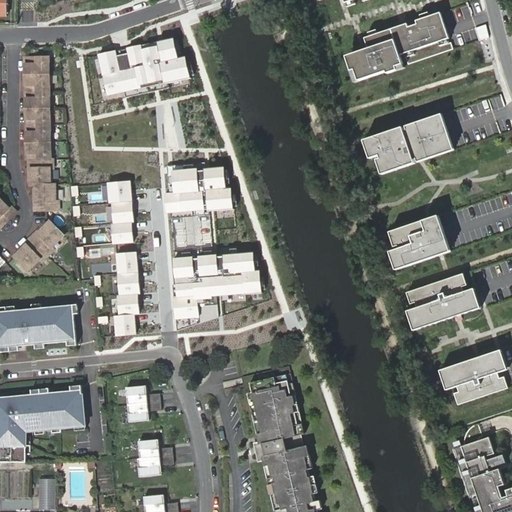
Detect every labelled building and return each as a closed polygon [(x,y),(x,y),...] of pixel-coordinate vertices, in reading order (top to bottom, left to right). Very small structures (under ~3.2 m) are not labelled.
[(362,52),(351,55),(367,104),(395,95),(396,96),(412,91),(408,78),(412,77),(404,55),(450,39),(441,13),(417,21),(418,25),(409,28),(408,24),(366,39),(371,56),(364,59),(362,52)] [(461,73),(450,39),(404,55),(412,77),(416,88),(461,73)] [(29,161),(49,161),(49,59),(24,59),(24,161),(26,161),(29,161)] [(443,115),(427,120),(428,123),(444,118),(443,115)] [(402,129),(368,140),(374,158),(379,156),(380,159),(377,160),(383,175),(416,164),(415,160),(417,159),(419,163),(439,156),(438,152),(454,147),(449,133),(444,118),(428,123),(427,120),(406,127),(408,131),(403,132),(402,129)] [(374,158),(368,140),(364,142),(370,159),(374,158)] [(455,151),(454,147),(438,152),(439,156),(455,151)] [(51,169),(51,160),(49,161),(29,161),(29,185),(29,187),(36,187),(47,186),(47,169),(51,169)] [(52,186),(47,186),(36,187),(36,190),(36,212),(45,211),(57,211),(57,202),(53,202),(52,186)] [(0,227),(15,212),(10,207),(8,209),(0,200),(0,227)] [(439,216),(424,221),(425,224),(441,219),(439,216)] [(424,221),(394,231),(399,246),(400,249),(395,251),(401,269),(436,257),(435,254),(451,249),(446,235),(441,219),(425,224),(424,221)] [(29,237),(31,240),(47,224),(45,222),(29,237)] [(63,236),(49,222),(47,224),(31,240),(47,256),(54,250),(51,247),(63,236)] [(399,246),(394,231),(391,232),(396,247),(399,246)] [(16,256),(31,240),(29,237),(13,254),(16,256)] [(465,267),(485,261),(485,260),(511,252),(511,237),(460,252),(465,267)] [(41,262),(47,256),(31,240),(16,256),(13,258),(27,271),(39,259),(41,262)] [(452,252),(451,249),(435,254),(436,257),(452,252)] [(401,269),(395,251),(391,252),(397,270),(401,269)] [(464,274),(459,276),(463,287),(468,285),(464,274)] [(459,276),(412,292),(416,303),(418,308),(412,310),(419,329),(478,309),(471,290),(465,292),(463,287),(459,276)] [(475,289),(471,290),(478,309),(482,308),(475,289)] [(416,303),(412,292),(407,293),(411,304),(416,303)] [(74,305),(0,312),(0,348),(78,341),(74,305)] [(419,329),(412,310),(408,312),(415,331),(419,329)] [(502,350),(498,351),(505,371),(509,370),(502,350)] [(498,351),(445,369),(451,388),(457,386),(459,392),(463,403),(504,390),(500,378),(498,373),(505,371),(498,351)] [(323,511),(308,447),(305,448),(302,436),(306,435),(290,368),(245,378),(261,445),(263,445),(263,447),(257,448),(259,456),(265,455),(265,457),(263,457),(276,511),(323,511)] [(451,388),(445,369),(441,370),(447,390),(451,388)] [(505,377),(500,378),(504,390),(509,388),(505,377)] [(161,402),(160,394),(147,395),(146,386),(129,388),(131,405),(161,402)] [(86,426),(83,390),(0,397),(0,462),(27,462),(27,431),(86,426)] [(463,403),(459,392),(454,393),(458,405),(463,403)] [(150,421),(149,412),(162,410),(161,402),(131,405),(132,422),(150,421)] [(474,511),(511,511),(511,488),(508,490),(490,437),(453,450),(474,511)] [(174,456),(173,448),(160,449),(159,440),(142,441),(143,459),(174,456)] [(163,475),(162,465),(175,464),(174,456),(143,459),(141,459),(143,477),(163,475)] [(170,511),(179,511),(178,503),(166,504),(165,495),(147,497),(148,511),(170,511)]
